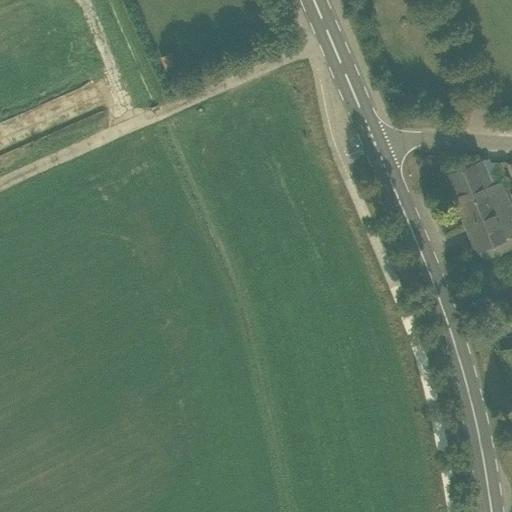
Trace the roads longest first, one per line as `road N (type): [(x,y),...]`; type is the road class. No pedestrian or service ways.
road 1 (primary): [(489,511),(448,328),(375,146)]
road 2 (track): [(0,187),(334,34)]
road 3 (primary): [(375,146),(319,0)]
road 4 (unclassified): [(511,142),(418,136),(375,146)]
